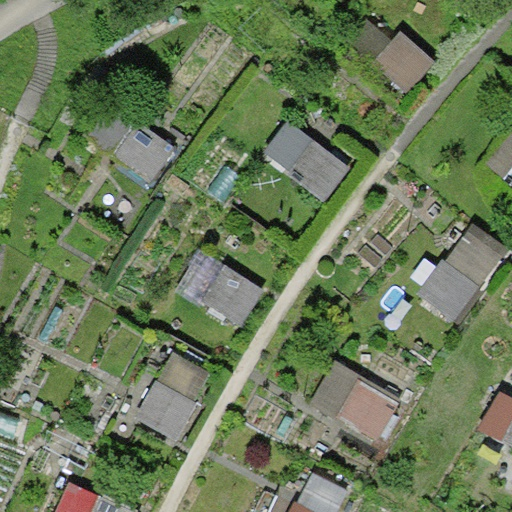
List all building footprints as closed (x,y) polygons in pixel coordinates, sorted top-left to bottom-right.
[(349,41),(407,92),(437,58),(403,29),(392,41),(367,20),(349,41)] [(265,153),(323,199),(347,168),(289,123),(265,153)] [(116,159),(152,184),(177,150),(141,124),(116,159)] [(202,254),(180,291),(242,329),(264,292),(202,254)] [(421,299),(456,326),(484,289),(449,262),(421,299)] [(177,353),(138,418),(177,440),(215,375),(177,353)] [(339,417),(380,442),(402,406),(360,381),(339,417)] [(132,511),(73,485),(60,511),(132,511)]
